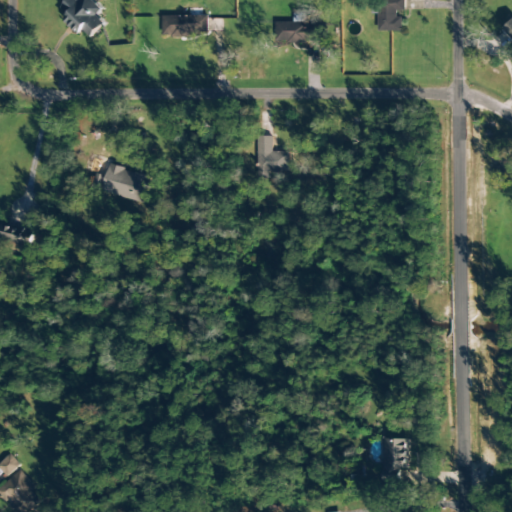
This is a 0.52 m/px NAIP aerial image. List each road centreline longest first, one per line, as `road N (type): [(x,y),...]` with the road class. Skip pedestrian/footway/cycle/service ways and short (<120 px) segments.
road 1 (residential): [(472,511),(474,429),(444,0)]
road 2 (residential): [(448,94),(182,97),(28,89),(28,0)]
